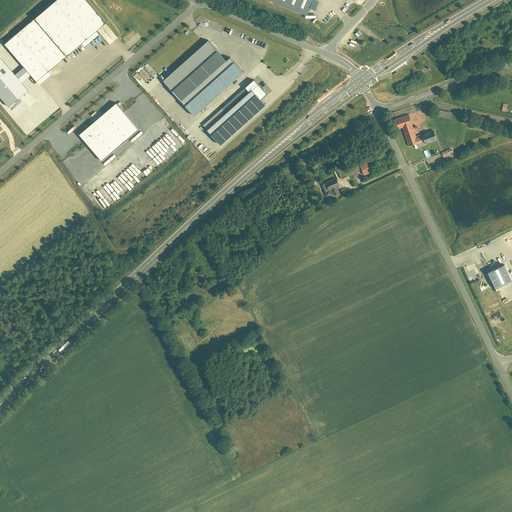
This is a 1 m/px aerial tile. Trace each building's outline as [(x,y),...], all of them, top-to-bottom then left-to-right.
[(88,0),(50,0),(2,42),(36,82),(97,30),(106,41),(116,33),(88,0)] [(267,0),(307,16),(313,0),(267,0)] [(229,57),(180,101),(194,116),(243,72),(229,57)] [(254,82),(204,124),(221,143),(266,106),(260,99),(265,95),(254,82)] [(115,102),(77,134),(100,161),(138,128),(115,102)] [(451,112),(439,109),(437,117),(450,119),(451,112)] [(413,111),(392,119),(396,129),(401,128),(408,146),(416,143),(418,147),(437,140),(432,127),(416,134),(412,123),(417,121),(413,111)] [(452,148),(441,152),(444,159),(450,156),(450,154),(453,152),(452,148)] [(365,161),(350,168),(352,173),(360,169),(362,175),(370,171),(365,161)] [(342,164),(333,169),(338,180),(347,176),(342,164)] [(335,177),(321,183),(326,196),(331,194),(329,189),(330,189),(332,195),(338,192),(336,187),(338,186),(335,177)] [(511,276),(506,262),(489,270),(496,287),(511,279),(511,276)]
